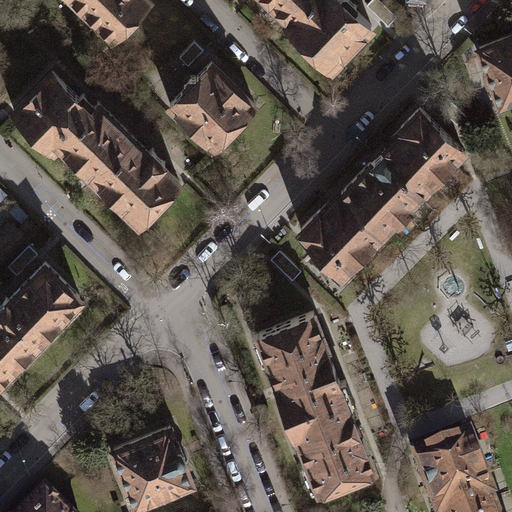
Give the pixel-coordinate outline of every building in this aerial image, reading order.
[(74,0),(112,36),(147,0),(74,0)] [(270,0),(289,17),(305,0),(270,0)] [(305,0),(289,17),(286,20),(332,64),(372,23),(355,6),(358,3),(354,0),(305,0)] [(511,32),(477,47),(502,109),(511,104),(511,32)] [(168,103),(213,146),(227,131),(230,132),(242,121),(240,117),(255,103),(212,60),(197,75),(190,75),(184,80),(184,87),(168,103)] [(60,140),(96,103),(84,91),(80,95),(54,69),(13,109),(52,147),(60,140)] [(469,115),(452,99),(443,108),(460,125),(469,115)] [(60,140),(95,176),(134,135),(98,101),(96,103),(60,140)] [(407,131),(387,152),(423,187),(463,148),(420,106),(401,125),(407,131)] [(149,149),(134,135),(95,176),(140,219),(178,179),(161,163),(165,159),(152,146),(149,149)] [(341,190),(345,194),(381,229),(423,187),(387,152),(383,147),(341,190)] [(319,208),(300,227),(342,269),(381,229),(345,194),(325,214),(319,208)] [(279,248),(270,257),(291,278),(301,269),(279,248)] [(0,305),(0,389),(89,299),(47,258),(0,305)] [(269,357),(280,383),(333,362),(312,310),(251,334),(261,361),(269,357)] [(296,435),(300,433),(353,413),(351,409),(356,407),(345,379),(340,381),(333,362),(280,383),(276,384),(296,435)] [(302,462),(312,488),(373,464),(353,413),(300,433),(310,459),(302,462)] [(449,431),(475,425),(472,414),(446,421),(449,431)] [(110,447),(135,511),(200,486),(175,422),(110,447)] [(414,459),(435,511),(452,511),(490,497),(467,438),(414,459)] [(29,511),(61,511),(45,496),(29,511)] [(452,511),(495,511),(490,497),(452,511)]
